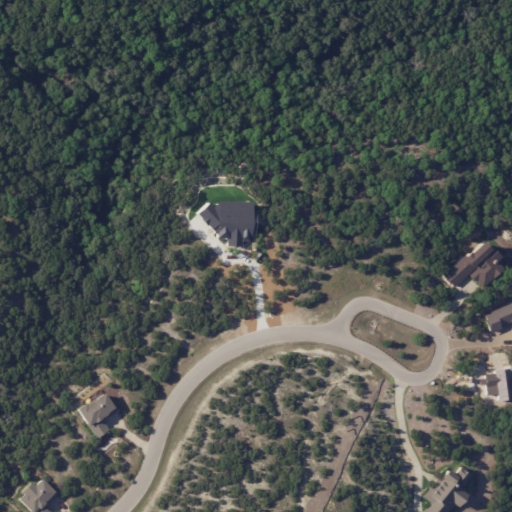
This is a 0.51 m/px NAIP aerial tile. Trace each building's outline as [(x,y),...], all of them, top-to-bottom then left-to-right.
[(499,257),(496,260),(503,268),(483,288),(475,280),(475,281),(468,275),(470,273),(469,272),(454,287),(443,275),(463,255),(464,255),(469,250),(470,252),(483,239),(488,245),(489,244),(501,255),(499,257)] [(511,325),(510,321),(499,326),(500,329),(490,334),(484,321),(486,319),(484,314),(511,301),(511,325)] [(109,401),(112,406),(113,405),(117,410),(106,418),(106,417),(101,420),(109,430),(96,439),(74,409),(83,403),(84,405),(102,392),(109,401)] [(460,490),(467,495),(457,507),(453,504),(446,511),(424,511),(430,503),(423,497),(445,468),(454,475),(460,466),(471,474),(459,489),(460,490)] [(57,494),(48,504),(46,503),(44,506),(50,511),(28,511),(15,500),(20,494),(18,492),(27,481),(32,486),(39,479),(51,490),(52,489),(57,494)]
